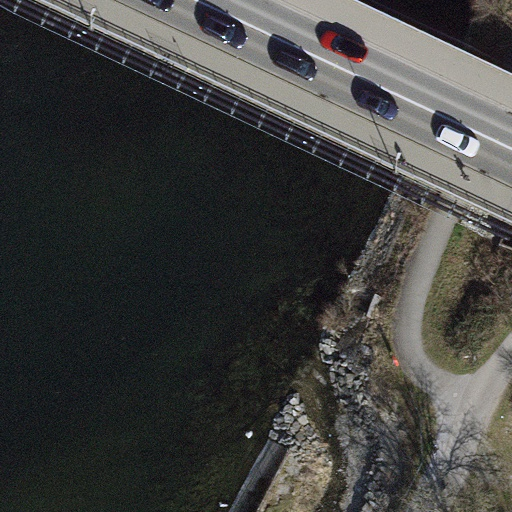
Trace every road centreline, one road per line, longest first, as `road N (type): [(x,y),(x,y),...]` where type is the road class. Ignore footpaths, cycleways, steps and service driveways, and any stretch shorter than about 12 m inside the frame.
road 1 (primary): [(196,0),(511,150)]
road 2 (track): [(418,511),(474,400)]
